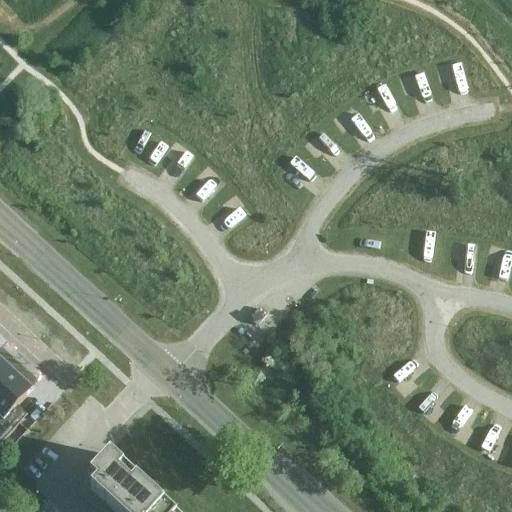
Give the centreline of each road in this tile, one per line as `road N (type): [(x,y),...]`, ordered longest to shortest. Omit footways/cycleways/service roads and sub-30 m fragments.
road 1 (tertiary): [(167,370),(0,222)]
road 2 (tertiary): [(319,511),(167,370)]
road 3 (residential): [(167,370),(54,486)]
